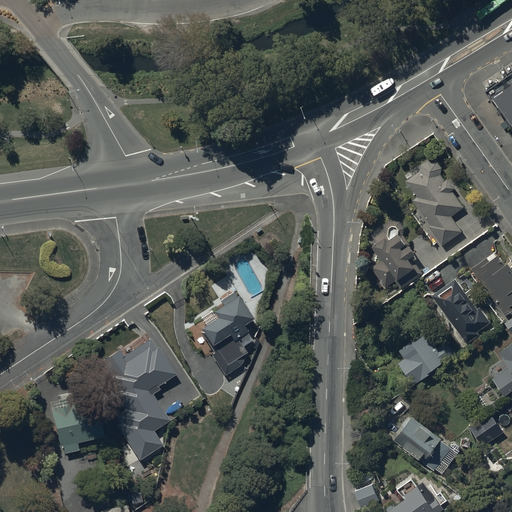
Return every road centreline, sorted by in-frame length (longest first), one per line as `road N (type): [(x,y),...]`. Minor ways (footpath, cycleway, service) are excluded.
road 1 (tertiary): [(334,232),(324,511)]
road 2 (residential): [(235,0),(95,10),(35,23)]
road 3 (secondary): [(312,135),(120,185)]
road 4 (residential): [(120,185),(115,137),(35,23)]
road 5 (secondary): [(397,94),(334,232)]
road 6 (residential): [(511,196),(428,75)]
road 7 (secondary): [(120,185),(0,201)]
